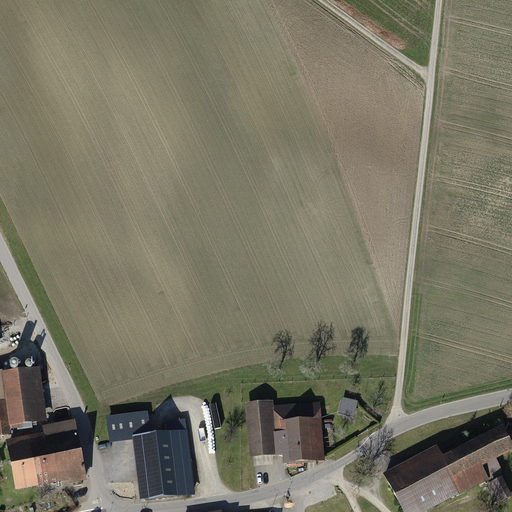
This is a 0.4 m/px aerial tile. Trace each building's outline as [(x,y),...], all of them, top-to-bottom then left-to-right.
[(0,435),(12,434),(11,427),(48,422),(41,368),(4,373),(4,371),(0,371),(0,435)] [(356,402),(342,399),(340,413),(353,416),(356,402)] [(272,401),(245,403),(249,458),(286,455),(287,465),(316,463),(316,461),(323,460),(319,403),(273,407),(272,401)] [(134,441),(141,502),(194,496),(187,431),(186,431),(185,419),(168,421),(169,433),(152,435),(150,414),(109,418),(112,443),(134,441)] [(45,435),(55,484),(69,481),(69,483),(87,480),(75,421),(44,428),(45,435)] [(382,475),(401,511),(424,511),(486,480),(485,479),(501,470),(496,460),(511,452),(511,448),(501,427),(442,458),(436,447),(382,475)] [(8,442),(17,492),(55,484),(45,435),(8,442)] [(501,478),(486,486),(496,504),(511,497),(501,478)]
